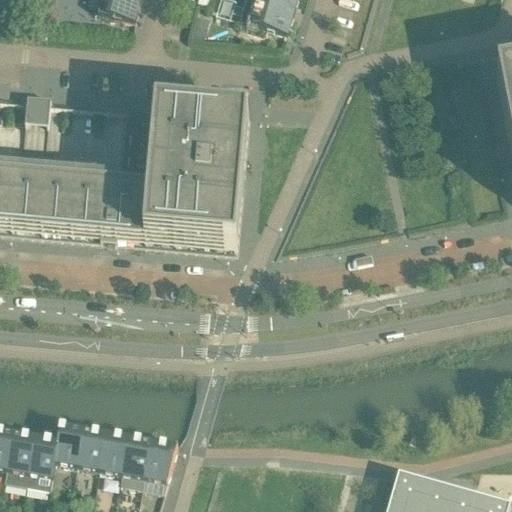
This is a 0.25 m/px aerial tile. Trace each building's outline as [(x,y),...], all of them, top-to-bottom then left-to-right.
[(140,6),(113,0),(102,0),(98,19),(98,21),(135,29),(136,28),(135,28),(140,6)] [(210,0),(199,0),(198,8),(208,10),(210,0)] [(247,0),(246,6),(294,19),(299,0),(247,0)] [(294,19),(246,6),(239,28),(288,42),(288,41),(294,19)] [(511,80),(497,83),(511,160),(511,164),(511,80)] [(0,239),(119,251),(242,262),(247,207),(249,193),(250,179),(254,125),(133,114),(40,105),(0,101),(0,239)] [(62,432),(59,448),(60,448),(55,470),(77,474),(84,436),(62,432)] [(106,440),(84,436),(77,474),(100,478),(106,440)] [(0,476),(7,478),(15,440),(0,437),(0,476)] [(5,489),(27,493),(30,482),(37,444),(15,440),(7,478),(5,489)] [(129,444),(106,440),(100,478),(122,482),(129,444)] [(30,482),(27,493),(50,497),(55,470),(60,448),(59,448),(37,444),(30,482)] [(129,444),(122,482),(120,492),(143,496),(144,486),(151,448),(129,444)] [(178,453),(151,448),(144,486),(168,490),(178,453)] [(486,511),(473,508),(398,487),(391,511),(486,511)]
